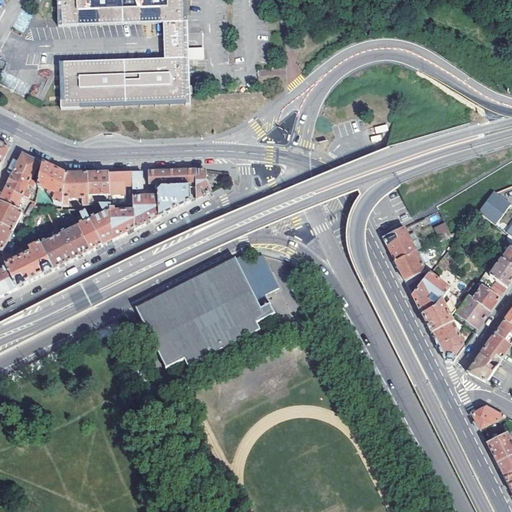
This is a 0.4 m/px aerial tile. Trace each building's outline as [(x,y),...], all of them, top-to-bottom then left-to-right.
[(60,0),(62,24),(191,19),(189,0),(60,0)] [(64,73),(193,69),(191,19),(62,24),(62,31),(167,27),(168,62),(64,66),(64,73)] [(65,112),(194,107),(193,69),(64,73),(65,112)] [(258,71),(259,81),(274,79),(273,69),(258,71)] [(0,165),(1,166),(10,148),(0,143),(0,165)] [(23,155),(14,173),(34,183),(35,180),(33,179),(40,163),(37,161),(23,155)] [(39,186),(39,189),(45,192),(44,194),(47,196),(48,193),(53,196),(52,203),(61,207),(65,175),(55,170),(44,165),(40,183),(39,186)] [(152,172),(148,173),(148,186),(196,184),(197,171),(172,172),(152,172)] [(197,171),(196,184),(196,188),(196,200),(211,192),(205,181),(205,171),(197,171)] [(34,183),(14,173),(6,189),(23,198),(30,201),(32,196),(26,193),(29,186),(35,189),(36,188),(39,189),(39,186),(34,183)] [(142,173),(109,174),(111,206),(112,207),(112,208),(115,208),(117,207),(126,207),(127,207),(126,187),(133,187),(133,192),(143,191),(142,173)] [(89,206),(88,174),(76,175),(65,175),(61,207),(68,207),(69,201),(83,201),(83,207),(89,206)] [(88,174),(89,206),(100,206),(111,206),(109,174),(91,174),(88,174)] [(0,203),(16,212),(23,198),(6,189),(0,200),(0,203)] [(158,195),(158,199),(159,218),(191,203),(190,189),(162,190),(158,195)] [(491,195),(478,212),(495,224),(507,208),(491,195)] [(159,218),(158,199),(146,200),(145,197),(143,197),(143,200),(141,200),(141,196),(140,196),(140,200),(134,200),(134,207),(134,214),(135,230),(149,224),(159,218)] [(23,215),(16,212),(0,203),(0,226),(14,233),(21,219),(23,215)] [(61,207),(52,203),(52,210),(61,211),(61,207)] [(35,208),(32,206),(26,216),(30,218),(35,208)] [(93,222),(91,223),(103,247),(106,245),(114,241),(112,214),(112,211),(112,208),(112,207),(111,206),(100,206),(105,216),(96,220),(96,218),(92,220),(93,222)] [(79,229),(91,253),(94,251),(103,247),(91,223),(86,213),(81,215),(86,225),(84,227),(83,224),(79,226),(80,228),(79,229)] [(131,214),(115,214),(112,214),(114,241),(118,239),(135,230),(134,214),(131,214)] [(23,215),(21,219),(25,221),(23,225),(26,227),(28,222),(30,218),(26,216),(23,215)] [(450,234),(444,222),(433,228),(438,240),(450,234)] [(10,240),(14,233),(0,226),(0,252),(3,254),(4,252),(9,242),(11,243),(12,240),(10,240)] [(36,238),(31,228),(26,231),(31,241),(36,238)] [(394,262),(415,251),(421,248),(414,234),(412,234),(407,236),(403,228),(382,238),(385,243),(394,262)] [(61,238),(73,262),(76,261),(91,253),(79,229),(61,238)] [(61,238),(57,232),(51,235),(54,241),(61,238)] [(41,248),(54,272),(57,271),(73,262),(61,238),(54,241),(47,245),(46,243),(43,244),(44,247),(41,248)] [(4,263),(18,289),(33,282),(54,272),(41,248),(40,246),(29,251),(32,256),(15,264),(12,258),(16,255),(13,252),(11,256),(4,252),(3,254),(4,261),(4,263)] [(511,247),(502,261),(511,268),(511,247)] [(394,262),(404,282),(425,271),(415,251),(394,262)] [(243,255),(135,310),(166,371),(184,361),(187,368),(260,331),(257,325),(274,315),(265,296),(278,289),(262,255),(248,262),(243,255)] [(511,268),(502,261),(499,258),(497,261),(500,263),(490,276),(497,281),(494,285),(503,293),(511,280),(511,268)] [(0,273),(0,298),(7,295),(18,289),(4,263),(4,261),(0,262),(0,268),(3,269),(4,272),(0,273)] [(417,306),(421,316),(441,301),(449,292),(450,291),(429,274),(416,292),(412,297),(417,306)] [(482,287),(473,300),(489,312),(503,293),(494,285),(482,277),(477,284),(482,287)] [(406,286),(412,297),(416,292),(411,284),(406,286)] [(463,303),(449,292),(441,301),(450,321),(456,313),(463,303)] [(473,300),(468,297),(463,303),(456,313),(477,329),(489,312),(473,300)] [(430,333),(451,323),(450,321),(441,301),(421,316),(423,320),(430,333)] [(511,324),(505,319),(495,334),(504,341),(508,336),(510,334),(511,330),(511,324)] [(430,333),(436,346),(458,336),(451,323),(430,333)] [(495,334),(479,354),(490,362),(495,366),(497,362),(509,345),(504,341),(495,334)] [(444,362),(452,363),(464,347),(458,336),(436,346),(444,362)] [(467,373),(484,382),(491,372),(485,368),(487,365),(488,363),(490,362),(479,354),(467,371),(467,373)] [(473,415),(480,430),(504,418),(486,408),(473,415)] [(511,432),(511,421),(508,420),(502,429),(506,436),(508,435),(511,433),(511,432)] [(506,436),(488,445),(497,464),(511,456),(511,443),(508,435),(506,436)] [(511,456),(497,464),(504,478),(511,473),(511,456)]
